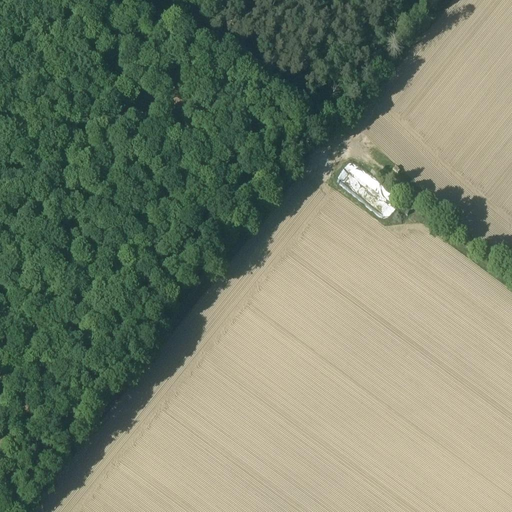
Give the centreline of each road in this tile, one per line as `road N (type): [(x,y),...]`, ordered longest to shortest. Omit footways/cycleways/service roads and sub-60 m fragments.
road 1 (track): [(334,142),(17,511)]
road 2 (track): [(144,0),(334,142)]
road 3 (track): [(334,142),(511,266)]
road 4 (track): [(333,140),(447,0)]
